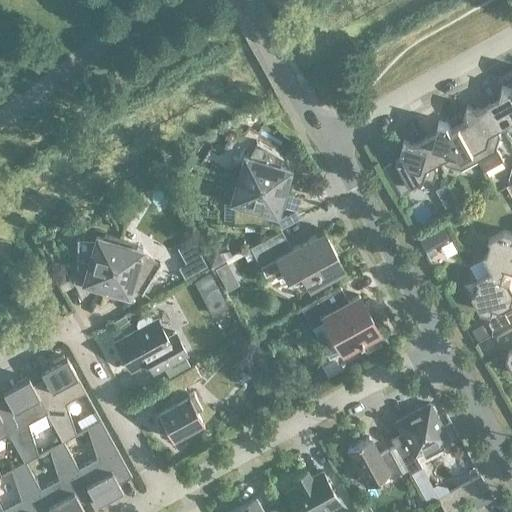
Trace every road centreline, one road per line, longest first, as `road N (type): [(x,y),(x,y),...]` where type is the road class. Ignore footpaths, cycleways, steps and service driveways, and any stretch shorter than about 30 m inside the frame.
road 1 (residential): [(162,504),(439,345)]
road 2 (residential): [(0,369),(72,330),(162,504)]
road 3 (residential): [(439,345),(335,138)]
road 4 (residential): [(335,138),(511,41)]
road 5 (residential): [(335,138),(299,108),(238,0)]
road 6 (residential): [(511,478),(439,345)]
